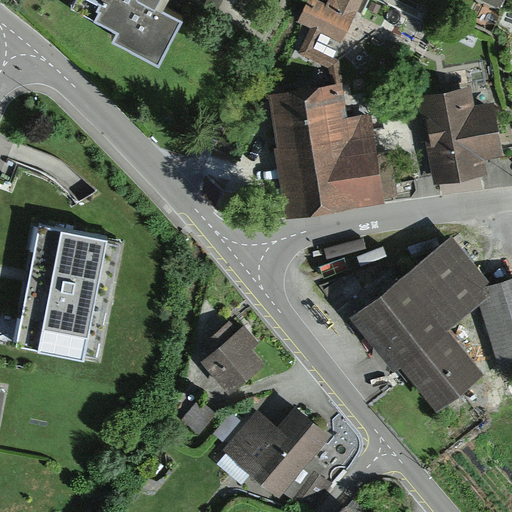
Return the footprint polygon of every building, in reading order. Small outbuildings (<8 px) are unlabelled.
[(93,0),(102,4),(98,10),(103,13),(100,19),(120,31),(115,40),(159,64),(182,22),(158,9),(162,0),(93,0)] [(328,0),(327,5),(317,0),(308,0),(298,21),(311,28),(320,33),(343,44),(365,0),(339,0),(339,1),(337,0),(328,0)] [(320,33),(311,28),(299,53),(330,68),(332,86),(343,85),(339,60),(314,48),(320,33)] [(332,86),(270,95),(278,150),(275,150),(286,220),(387,204),(386,198),(398,196),(391,153),(379,155),(372,113),(348,117),(343,85),(332,86)] [(474,88),(422,96),(436,184),(486,176),(484,160),(505,157),(497,101),(476,104),(474,88)] [(120,235),(41,220),(19,338),(98,353),(120,235)] [(452,234),(355,312),(436,412),(487,371),(451,327),(481,302),(493,293),(486,284),(492,282),(452,234)] [(481,302),(505,378),(511,375),(511,275),(486,284),(493,293),(481,302)] [(266,364),(252,347),(258,341),(245,325),(237,332),(229,322),(203,343),(212,353),(200,362),(228,395),(266,364)] [(200,401),(183,421),(198,434),(215,414),(200,401)] [(279,427),(258,410),(225,449),(278,494),(329,433),(297,406),(279,427)] [(363,511),(347,497),(333,511),(363,511)]
